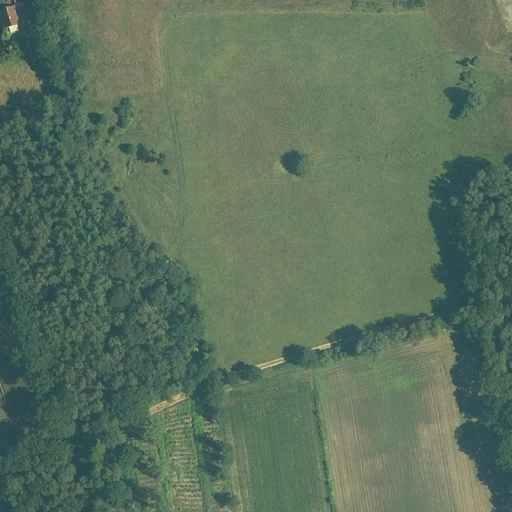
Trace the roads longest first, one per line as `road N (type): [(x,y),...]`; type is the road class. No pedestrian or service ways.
road 1 (unclassified): [(0,178),(66,411),(81,511)]
road 2 (track): [(165,275),(178,250),(182,175),(161,27)]
road 3 (track): [(66,411),(118,320),(165,275)]
road 4 (track): [(207,388),(165,275)]
